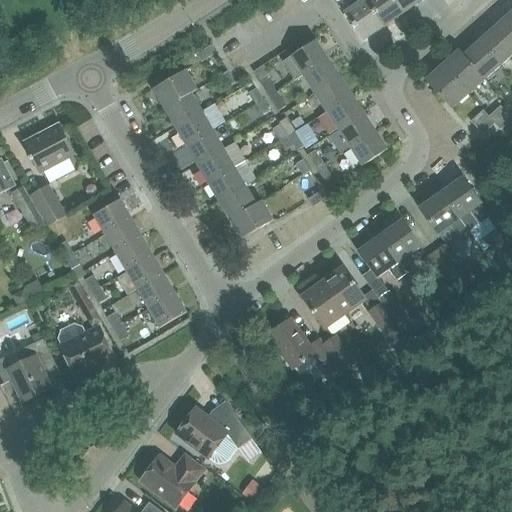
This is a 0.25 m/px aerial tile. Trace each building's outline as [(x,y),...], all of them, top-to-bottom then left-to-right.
[(387,26),(369,0),(367,0),(346,14),(364,41),(387,26)] [(369,0),(387,26),(405,13),(396,0),(369,0)] [(396,0),(405,13),(424,0),(396,0)] [(511,45),(511,13),(496,28),(511,45)] [(511,56),(511,45),(496,28),(480,42),(501,66),(511,56)] [(304,77),(329,60),(316,42),(284,63),(296,81),(304,77)] [(459,52),(485,81),(501,66),(480,42),(464,57),(459,52)] [(212,47),(197,56),(202,64),(217,54),(212,47)] [(459,52),(443,67),(469,96),(485,81),(459,52)] [(315,95),(340,78),(329,60),(304,77),(315,95)] [(452,110),(469,96),(443,67),(426,81),(452,110)] [(154,90),(166,110),(192,95),(198,91),(186,71),(154,90)] [(228,89),(236,84),(229,73),(221,78),(228,89)] [(327,113),(352,97),(340,78),(315,95),(327,113)] [(261,85),(270,99),(277,94),(268,80),(261,85)] [(249,95),(256,106),(264,100),(257,90),(249,95)] [(287,108),(277,94),(270,99),(280,113),(287,108)] [(176,128),(203,113),(192,95),(166,110),(176,128)] [(339,131),(364,115),(352,97),(327,113),(339,131)] [(264,100),(256,106),(263,116),(271,111),(264,100)] [(490,118),(496,125),(507,114),(501,108),(490,118)] [(478,117),(489,130),(495,125),(495,126),(496,125),(490,118),(484,112),(478,117)] [(214,131),(203,113),(176,128),(187,147),(214,131)] [(511,121),(511,119),(507,114),(496,125),(495,126),(501,131),(511,121)] [(351,149),(376,133),(364,115),(339,131),(351,149)] [(483,136),(489,130),(478,117),(472,123),(483,136)] [(279,124),(281,126),(288,137),(289,139),(297,134),(287,119),(279,124)] [(301,119),(292,124),(297,132),(306,126),(301,119)] [(280,142),(288,137),(281,126),(273,131),(280,142)] [(60,127),(26,145),(35,162),(40,173),(44,171),(68,159),(75,156),(60,127)] [(214,131),(187,147),(198,166),(224,150),(214,131)] [(351,149),(352,151),(363,167),(388,151),(376,133),(351,149)] [(297,134),(289,139),(294,147),(295,147),(298,152),(306,147),(297,134)] [(294,147),(289,139),(288,137),(280,142),(287,152),(294,147)] [(235,144),(224,150),(198,166),(209,184),(236,169),(246,162),(235,144)] [(317,171),(325,166),(316,153),(309,158),(317,171)] [(311,172),(304,161),(297,166),(304,177),(311,172)] [(0,195),(11,190),(17,187),(5,164),(0,166),(0,195)] [(334,180),(325,166),(317,171),(327,185),(334,180)] [(220,203),(246,187),(236,169),(209,184),(220,203)] [(482,205),(464,179),(442,194),(469,233),(480,225),(471,213),(482,205)] [(24,187),(12,194),(35,234),(48,227),(24,187)] [(50,228),(67,218),(50,187),(32,197),(50,228)] [(246,187),(220,203),(230,221),(257,205),(246,187)] [(309,201),(314,208),(329,199),(324,191),(309,201)] [(438,235),(450,227),(459,240),(469,233),(460,220),(442,194),(420,210),(438,235)] [(94,217),(106,236),(133,220),(121,201),(94,217)] [(257,205),(230,221),(242,241),(274,222),(263,202),(257,205)] [(511,227),(499,209),(487,217),(502,238),(511,231),(511,227)] [(144,239),(133,220),(106,236),(117,255),(144,239)] [(421,247),(414,238),(403,222),(381,237),(399,263),(421,247)] [(407,276),(399,263),(381,237),(359,253),(377,278),(389,270),(397,283),(407,276)] [(127,273),(155,257),(144,239),(117,255),(127,273)] [(65,260),(74,255),(66,243),(58,248),(65,260)] [(449,244),(439,251),(453,272),(463,265),(449,244)] [(442,280),(453,272),(439,251),(427,259),(442,280)] [(87,277),(74,255),(65,260),(79,282),(87,277)] [(165,276),(155,257),(127,273),(138,292),(165,276)] [(323,283),(346,316),(367,301),(344,269),(323,283)] [(138,292),(149,310),(176,294),(165,276),(138,292)] [(93,293),(101,289),(94,277),(86,282),(93,293)] [(92,328),(102,322),(77,281),(67,287),(92,328)] [(326,330),(342,319),(346,316),(323,283),(303,298),(326,330)] [(486,297),(480,286),(470,292),(476,303),(486,297)] [(377,295),(392,316),(397,323),(408,315),(403,308),(388,287),(377,295)] [(108,300),(101,289),(93,293),(99,305),(108,300)] [(188,314),(176,294),(149,310),(161,330),(188,314)] [(382,306),(369,316),(386,338),(399,328),(382,306)] [(116,314),(108,319),(114,331),(123,326),(116,314)] [(327,373),(338,366),(324,346),(321,340),(310,348),(291,321),(269,336),(294,371),(315,356),(327,373)] [(100,328),(87,335),(83,327),(75,325),(61,332),(58,339),(62,347),(61,348),(76,378),(115,359),(100,328)] [(123,326),(114,331),(121,342),(129,338),(123,326)] [(337,337),(324,346),(338,366),(343,373),(356,364),(348,354),(337,337)] [(44,372),(56,366),(44,340),(21,352),(23,364),(8,371),(24,404),(53,390),(44,372)] [(409,344),(397,353),(403,362),(415,353),(409,344)] [(246,431),(234,414),(221,423),(213,412),(212,413),(212,414),(208,419),(196,410),(177,435),(209,460),(210,459),(215,463),(221,466),(226,464),(230,462),(239,450),(253,440),(246,431)] [(170,469),(172,466),(161,458),(142,483),(177,509),(196,483),(204,472),(186,458),(175,472),(170,469)] [(224,482),(229,475),(222,469),(217,477),(224,482)] [(253,483),(244,496),(253,503),(263,490),(253,483)] [(236,511),(247,511),(251,507),(242,499),(234,510),(236,511)]
